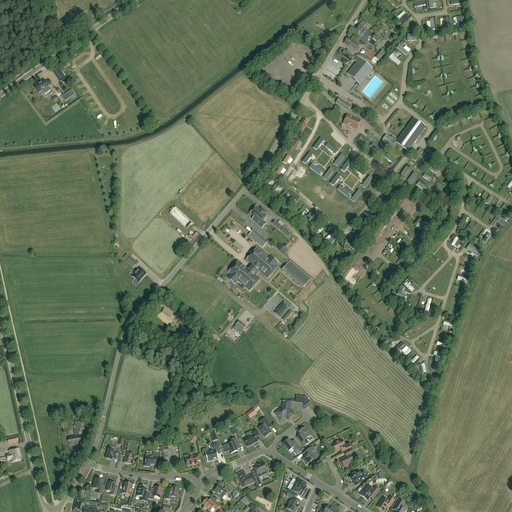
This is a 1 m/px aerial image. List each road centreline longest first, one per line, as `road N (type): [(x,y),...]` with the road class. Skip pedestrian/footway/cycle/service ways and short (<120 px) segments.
road 1 (unclassified): [(103,417),(127,328),(260,169),(364,0)]
road 2 (unclassified): [(0,95),(132,0)]
